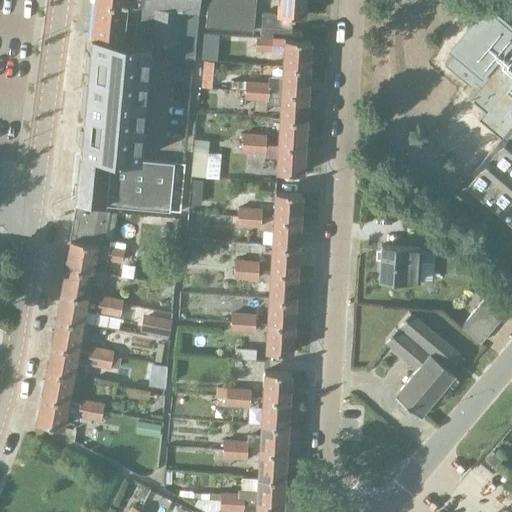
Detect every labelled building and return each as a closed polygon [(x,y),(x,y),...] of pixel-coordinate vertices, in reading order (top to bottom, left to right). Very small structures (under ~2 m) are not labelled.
[(93,0),(94,1),(136,5),(136,6),(152,7),(198,11),(198,0),(93,0)] [(230,10),(230,0),(218,0),(218,3),(218,9),(230,10)] [(242,12),(242,0),(230,0),(230,10),(242,12)] [(254,13),(254,0),(242,0),(242,12),(254,13)] [(259,37),(272,38),(272,32),(291,33),(292,16),(303,16),(304,0),(279,0),(280,1),(278,1),(277,14),(261,13),(259,37)] [(500,138),(465,180),(464,181),(511,221),(511,4),(506,0),(504,0),(493,13),(486,7),(450,49),(454,52),(443,64),(470,86),(473,82),(478,86),(467,98),(483,111),(477,118),(500,138)] [(152,7),(136,6),(136,5),(94,1),(91,34),(89,34),(89,36),(151,41),(160,42),(171,43),(183,44),(195,45),(198,11),(152,7)] [(218,9),(218,3),(206,2),(205,14),(217,15),(218,9)] [(228,28),(230,10),(218,9),(217,15),(216,27),(228,28)] [(240,30),(242,12),(230,10),(228,28),(240,30)] [(252,31),(254,13),(242,12),(240,30),(252,31)] [(216,27),(217,15),(205,14),(204,26),(216,27)] [(145,101),(151,41),(89,36),(84,95),(145,101)] [(259,37),(256,37),(255,49),(271,50),(271,49),(272,38),(259,37)] [(308,67),(310,40),(284,38),(284,39),(272,38),(271,49),(271,50),(283,51),(282,65),(308,67)] [(170,56),(171,43),(160,42),(159,54),(170,56)] [(182,57),(183,44),(171,43),(170,56),(182,57)] [(194,58),(195,45),(183,44),(182,57),(194,58)] [(307,94),(308,67),(282,65),(281,77),(269,77),(269,83),(257,82),(256,98),(268,99),(268,91),(307,94)] [(256,98),(257,82),(245,81),(244,97),(256,98)] [(305,120),(307,94),(268,91),(268,99),(267,104),(280,104),(279,118),(305,120)] [(118,157),(140,159),(145,108),(145,101),(84,95),(83,103),(79,153),(118,157)] [(303,146),(305,120),(279,118),(277,144),(277,145),(303,146)] [(252,151),(253,135),(241,134),(240,150),(252,151)] [(266,136),(253,135),(252,151),(264,152),(265,152),(265,143),(266,136)] [(193,138),(190,174),(204,176),(208,139),(193,138)] [(302,173),(303,146),(277,145),(277,144),(265,143),(265,152),(264,152),(264,156),(276,157),(275,172),(302,173)] [(140,159),(118,157),(79,153),(74,202),(168,211),(172,162),(140,159)] [(273,218),(299,220),(301,193),(274,191),(273,217),(273,218)] [(249,208),(237,207),(236,223),(249,224),(249,208)] [(114,214),(108,213),(108,212),(76,208),(70,239),(69,239),(69,240),(107,248),(107,246),(100,245),(102,238),(110,240),(114,214)] [(261,209),(249,208),(249,224),(259,225),(260,225),(261,216),(261,209)] [(297,246),(299,220),(273,218),(273,217),(261,216),(260,225),(259,225),(258,228),(272,229),(271,244),(297,246)] [(425,236),(425,237),(424,249),(449,251),(450,237),(425,236)] [(69,240),(64,265),(91,270),(103,272),(105,258),(121,261),(123,249),(107,246),(107,248),(69,240)] [(296,272),(297,246),(271,244),(269,271),(296,272)] [(421,282),(423,247),(407,246),(381,245),(379,279),(421,282)] [(245,277),(246,261),(234,260),(233,277),(245,277)] [(258,262),(246,261),(245,277),(257,278),(258,262)] [(91,270),(64,265),(59,291),(86,296),(88,282),(103,284),(105,272),(103,272),(91,270)] [(294,299),(296,272),(269,271),(268,297),(294,299)] [(483,299),(503,316),(510,307),(491,290),(483,299)] [(59,291),(55,317),(81,322),(83,308),(107,313),(110,297),(98,295),(98,298),(86,296),(59,291)] [(110,297),(107,313),(119,315),(122,299),(110,297)] [(293,325),(294,299),(268,297),(266,323),(293,325)] [(495,325),(503,316),(483,299),(476,308),(495,325)] [(488,333),(495,325),(476,308),(468,317),(488,333)] [(453,374),(447,369),(460,354),(408,311),(384,340),(417,367),(394,394),(403,402),(400,405),(407,411),(410,408),(418,415),(446,382),(451,386),(457,379),(452,375),(453,374)] [(171,317),(142,312),(139,330),(167,335),(171,317)] [(242,330),(242,314),(230,313),(229,329),(242,330)] [(254,315),(242,314),(242,330),(253,331),(254,315)] [(76,348),(81,322),(55,317),(50,343),(76,348)] [(480,343),(488,333),(468,317),(460,326),(480,343)] [(291,352),(293,325),(266,323),(265,351),(291,352)] [(130,344),(147,345),(148,332),(130,332),(130,344)] [(76,348),(50,343),(45,369),(71,374),(74,360),(85,363),(85,362),(97,365),(100,349),(88,347),(88,351),(76,348)] [(256,360),(256,349),(237,347),(237,358),(256,360)] [(100,349),(97,365),(109,367),(112,351),(100,349)] [(66,400),(71,374),(45,369),(40,395),(66,400)] [(263,371),(262,398),(288,399),(290,372),(263,371)] [(225,403),(237,404),(238,388),(226,387),(225,403)] [(238,388),(237,404),(249,405),(250,389),(238,388)] [(62,425),(66,400),(40,395),(35,422),(61,427),(62,425)] [(287,426),(288,399),(262,398),(260,424),(287,426)] [(88,416),(90,401),(79,399),(76,414),(88,416)] [(99,419),(102,403),(90,401),(88,416),(99,419)] [(285,452),(287,426),(260,424),(259,436),(247,435),(246,442),(235,441),(234,457),(246,458),(246,449),(258,450),(258,451),(285,452)] [(234,457),(235,441),(223,440),(222,456),(234,457)] [(283,479),(285,452),(258,451),(257,477),(283,479)] [(282,505),(283,479),(257,477),(256,490),(238,488),(237,494),(231,494),(230,510),(242,511),(243,503),(282,505)] [(219,493),(218,509),(230,510),(231,494),(219,493)] [(425,511),(433,506),(425,496),(405,511),(425,511)] [(281,511),(282,505),(243,503),(242,511),(241,511),(281,511)]
